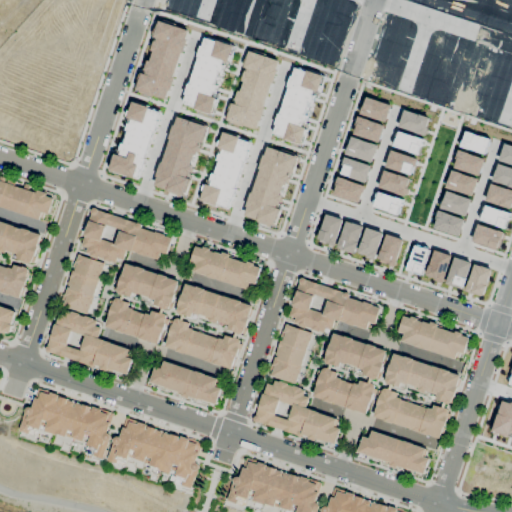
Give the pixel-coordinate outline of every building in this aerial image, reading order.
[(193,13),(196,4),(197,5),(198,0),(163,0),(163,3),(193,13)] [(239,30),(245,13),(242,12),(245,0),(213,0),(210,10),(211,11),(208,19),(239,30)] [(282,42),(285,34),(287,34),(291,23),(289,23),(293,9),(295,10),(297,0),(266,0),(261,18),(258,18),(252,34),(270,40),(271,38),(282,42)] [(299,50),(302,41),(300,40),(305,27),(306,27),(310,17),(308,16),(312,2),(314,3),(315,0),(335,0),(347,4),(341,20),(339,20),(338,25),(336,24),(334,29),(337,30),(333,39),(332,38),(330,41),(334,43),(328,59),(299,50)] [(405,0),(411,2),(411,0),(417,0),(420,1),(431,5),(430,9),(449,15),(449,12),(466,18),(466,20),(477,23),(484,0),(405,0)] [(511,0),(495,0),(486,26),(497,30),(498,26),(505,29),(511,31),(511,0)] [(410,46),(416,28),(388,19),(383,37),(410,46)] [(158,21),(153,36),(156,37),(155,40),(153,39),(150,50),(152,51),(149,61),(147,59),(144,69),(146,70),(144,73),(141,72),(135,89),(139,90),(138,92),(152,97),(165,99),(168,90),(188,31),(158,21)] [(428,33),(423,50),(440,55),(439,57),(450,60),(453,51),(451,50),(454,42),(428,33)] [(204,37),(202,44),(199,44),(196,56),(198,57),(189,83),(186,82),(183,93),(186,95),(183,103),(194,107),(193,109),(210,115),(216,98),(211,96),(212,92),(215,93),(217,85),(220,86),(225,72),(222,72),(226,62),(228,63),(234,45),(217,39),(216,41),(204,37)] [(382,39),(409,49),(403,66),(376,58),(382,39)] [(248,50),(243,66),(246,67),(246,70),(243,69),(240,80),(243,81),(240,91),(236,90),(233,98),(236,100),(235,104),(230,102),(224,117),(229,119),(228,122),(242,127),(243,124),(255,129),(258,120),(260,121),(265,107),(263,106),(270,82),(273,83),(278,69),(276,69),(278,59),(248,50)] [(488,53),(511,61),(511,72),(510,80),(482,71),(488,53)] [(416,71),(442,80),(449,62),(421,54),(416,71)] [(376,61),(402,69),(396,86),(380,80),(379,82),(369,79),(372,68),(373,68),(376,61)] [(294,67),(292,75),(290,75),(286,87),(288,87),(280,113),(277,112),(273,123),(276,124),(272,133),(284,137),(283,140),(301,146),(307,129),(301,126),(303,121),(305,122),(307,114),(310,115),(314,101),(311,101),(315,91),(318,92),(323,74),(307,69),(305,72),(294,67)] [(415,74),(442,83),(436,100),(409,91),(415,74)] [(482,74),(509,83),(504,100),(476,91),(482,74)] [(486,98),(503,103),(497,120),(472,112),(475,103),(473,102),(476,93),(486,97),(486,98)] [(366,97),(384,103),(384,101),(391,103),(384,122),(358,114),(360,108),(362,109),(366,97)] [(131,100),(149,106),(149,108),(160,111),(156,120),(159,121),(155,132),(153,132),(143,157),(146,158),(142,171),(140,170),(137,178),(134,177),(134,179),(108,170),(114,153),(117,153),(121,142),(124,143),(127,131),(125,130),(129,118),(126,117),(131,100)] [(403,109),(429,117),(425,126),(428,127),(425,136),(398,127),(403,109)] [(191,118),(208,125),(203,142),(200,142),(196,154),(193,154),(190,163),(192,164),(188,177),(190,179),(184,196),(154,186),(158,176),(155,176),(160,161),(162,161),(170,138),(168,138),(172,124),(175,124),(177,116),(190,121),(191,118)] [(358,116),(384,125),(378,143),(353,134),(357,124),(355,123),(358,116)] [(464,129),(490,139),(485,156),(459,146),(464,129)] [(222,131),(217,147),(222,149),(220,154),(218,153),(215,160),(218,162),(214,174),(211,172),(208,179),(211,181),(209,185),(204,183),(199,199),(217,206),(217,203),(229,208),(250,142),(238,137),(239,135),(222,131)] [(398,131),(424,140),(422,146),(419,146),(417,155),(392,146),(398,131)] [(351,136),(378,145),(370,163),(344,154),(345,147),(347,147),(351,136)] [(511,145),(503,142),(498,160),(511,164),(511,145)] [(267,145),(264,155),(262,154),(257,168),(260,170),(252,193),(249,191),(245,206),(247,206),(244,216),(274,228),(280,209),(278,208),(282,195),(279,195),(283,185),(286,185),(288,176),(291,177),(297,155),(267,145)] [(457,148),(455,156),(457,157),(453,167),(479,176),(484,159),(457,148)] [(390,149),(417,158),(412,176),(384,166),(390,149)] [(344,157),(370,166),(365,184),(341,174),(344,164),(341,164),(344,157)] [(497,163),(511,167),(511,188),(491,181),(497,163)] [(384,170),(409,178),(406,188),(408,188),(404,197),(378,188),(384,170)] [(451,170),(477,179),(472,196),(445,188),(451,170)] [(40,219),(0,206),(0,180),(1,176),(7,178),(5,182),(8,183),(9,178),(17,181),(16,185),(24,188),(26,183),(31,185),(29,190),(34,192),(37,193),(38,190),(47,193),(46,196),(54,198),(49,214),(43,212),(40,219)] [(364,185),(336,176),(334,183),(336,184),(333,194),(358,203),(364,185)] [(490,183),(511,190),(511,201),(510,210),(484,200),(490,183)] [(446,191),(470,199),(465,216),(438,208),(440,202),(442,203),(446,191)] [(378,192),(403,200),(401,207),(399,206),(397,215),(373,206),(378,192)] [(485,205),(510,212),(505,229),(479,219),(485,205)] [(98,209),(139,223),(140,224),(141,224),(142,225),(142,226),(142,227),(142,228),(156,233),(156,232),(166,235),(165,236),(173,238),(167,254),(162,252),(159,260),(147,255),(146,256),(138,254),(139,252),(133,250),(133,252),(128,250),(124,260),(118,258),(117,263),(112,261),(112,262),(104,260),(105,258),(99,257),(99,258),(91,255),(87,253),(89,247),(81,245),(92,213),(92,212),(92,211),(92,210),(93,210),(93,209),(94,208),(95,208),(96,208),(97,208),(98,209)] [(438,210),(464,219),(458,236),(434,228),(437,218),(435,216),(438,210)] [(325,213),(342,219),(334,246),(316,239),(325,213)] [(32,263),(29,263),(25,262),(25,261),(17,259),(19,254),(7,250),(6,253),(0,251),(0,221),(42,235),(41,237),(44,238),(42,245),(39,244),(35,256),(37,257),(35,263),(33,262),(32,263)] [(346,221),(363,226),(353,254),(336,247),(346,221)] [(478,223),(503,232),(497,249),(471,241),(478,223)] [(366,227),(383,233),(374,260),(356,253),(366,227)] [(386,234),(403,240),(394,266),(376,261),(386,234)] [(414,245),(430,250),(421,274),(405,269),(414,245)] [(248,289),(195,271),(197,264),(191,262),(196,246),(203,249),(204,247),(211,249),(210,251),(215,253),(216,251),(222,254),(223,252),(230,254),(229,257),(248,263),(248,261),(255,263),(254,266),(262,268),(256,283),(251,281),(248,289)] [(434,249),(451,255),(442,283),(425,276),(434,249)] [(88,314),(64,306),(64,304),(62,304),(64,300),(62,300),(65,291),(66,292),(68,287),(69,287),(70,286),(68,285),(73,271),(75,272),(76,268),(73,267),(76,258),(78,259),(79,254),(105,263),(88,314)] [(454,257),(471,262),(461,289),(444,284),(454,257)] [(158,344),(148,340),(147,341),(139,338),(140,337),(125,332),(125,333),(116,331),(116,330),(106,326),(109,315),(108,314),(112,304),(113,304),(114,300),(116,298),(118,298),(121,299),(121,297),(122,294),(120,294),(118,292),(118,290),(119,285),(118,285),(122,275),(123,275),(126,263),(137,267),(138,266),(145,269),(145,270),(160,275),(160,274),(169,277),(169,278),(179,281),(175,293),(176,293),(174,302),(175,302),(173,308),(171,308),(169,309),(167,309),(164,308),(164,310),(163,313),(165,314),(166,315),(167,317),(167,319),(170,320),(168,325),(166,324),(163,333),(162,332),(158,344)] [(473,263),(491,269),(482,298),(464,291),(473,263)] [(21,298),(0,291),(0,265),(9,268),(10,267),(14,269),(15,265),(23,267),(23,266),(28,267),(29,269),(30,272),(28,277),(29,277),(25,287),(27,287),(24,296),(22,295),(21,298)] [(306,280),(346,293),(347,293),(348,293),(349,293),(350,294),(350,295),(350,296),(350,297),(350,298),(364,302),(364,301),(373,304),(373,306),(380,308),(375,323),(371,322),(370,327),(368,326),(367,329),(354,325),(354,326),(346,323),(347,322),(341,320),(341,322),(336,320),(332,329),(326,327),(325,332),(320,331),(320,332),(312,329),(313,328),(307,326),(307,328),(299,325),(299,324),(295,322),(297,317),(289,315),(300,283),(300,282),(300,281),(300,280),(300,279),(301,279),(301,278),(302,278),(303,278),(304,278),(305,278),(306,279),(306,280)] [(231,368),(221,365),(221,366),(213,364),(213,362),(185,352),(184,354),(176,351),(176,350),(165,346),(174,320),(176,318),(178,318),(181,319),(181,316),(182,314),(181,314),(178,312),(178,310),(176,309),(178,303),(180,304),(187,283),(197,287),(198,286),(206,289),(206,290),(225,297),(225,295),(242,302),(253,306),(252,309),(253,309),(251,317),(250,317),(247,328),(248,328),(246,334),(244,333),(243,334),(241,334),(238,333),(237,335),(237,337),(239,338),(241,340),(241,342),(240,344),(243,345),(241,350),(239,349),(237,357),(238,358),(235,366),(233,365),(231,368)] [(7,334),(0,331),(0,305),(17,311),(13,325),(14,325),(11,333),(7,332),(7,334)] [(48,347),(60,314),(65,316),(67,311),(72,312),(72,311),(80,314),(80,315),(85,317),(85,315),(93,318),(93,319),(98,321),(96,326),(102,328),(98,338),(131,350),(129,357),(133,359),(128,375),(109,368),(108,371),(100,369),(101,367),(97,365),(97,366),(96,366),(96,367),(95,367),(94,367),(94,368),(93,368),(92,367),(91,367),(90,366),(89,365),(51,352),(50,353),(49,353),(48,353),(48,352),(47,352),(46,351),(46,350),(46,349),(47,348),(47,347),(48,347)] [(456,359),(402,341),(405,333),(399,331),(404,316),(411,318),(412,316),(418,319),(418,321),(423,322),(424,322),(430,324),(431,321),(438,324),(437,327),(455,333),(456,331),(462,333),(462,335),(469,338),(464,353),(461,352),(460,356),(457,355),(456,359)] [(296,383),(270,375),(271,371),(270,370),(272,364),(273,364),(281,340),(283,341),(283,339),(281,339),(282,336),(281,336),(284,328),(285,328),(287,324),(290,325),(289,325),(313,333),(296,383)] [(366,413),(355,410),(355,411),(347,408),(347,407),(332,402),(332,403),(324,400),(324,399),(313,396),(317,385),(317,384),(322,370),(324,368),(327,368),(328,368),(329,367),(330,364),(328,364),(326,362),(325,359),(323,358),(325,352),(327,353),(334,333),(345,337),(345,336),(353,339),(368,345),(368,343),(377,346),(376,347),(387,351),(383,363),(384,363),(381,372),(382,373),(380,378),(378,378),(377,379),(374,379),(372,379),(371,381),(371,383),(373,384),(375,386),(375,388),(375,389),(378,390),(376,395),(374,394),(371,402),(370,402),(366,413)] [(382,390),(384,388),(386,388),(388,389),(389,387),(390,384),(387,383),(386,382),(385,380),(386,379),(383,378),(385,371),(388,372),(395,353),(405,357),(406,356),(414,359),(413,360),(441,369),(441,368),(450,371),(449,372),(460,376),(460,378),(462,379),(459,387),(458,386),(454,396),(456,397),(455,402),(452,402),(451,403),(450,404),(448,404),(446,403),(445,405),(444,407),(447,408),(448,410),(449,412),(448,413),(451,414),(449,419),(447,419),(444,426),(446,427),(443,435),(441,434),(440,439),(429,435),(429,436),(420,433),(421,432),(392,423),(384,421),(384,419),(373,416),(377,405),(376,404),(380,394),(381,394),(382,390)] [(217,404),(198,398),(197,399),(190,396),(189,399),(182,396),(183,393),(151,382),(156,366),(162,368),(162,366),(161,366),(163,361),(220,380),(218,387),(222,389),(217,404)] [(256,416),(268,383),(273,385),(275,380),(280,382),(280,380),(288,383),(288,384),(293,386),(293,385),(301,388),(301,389),(306,390),(304,395),(310,398),(306,408),(339,419),(336,427),(341,429),(335,445),(317,438),(316,441),(309,438),(309,437),(303,434),(303,435),(303,436),(302,436),(302,437),(301,437),(300,437),(299,437),(298,436),(298,435),(297,434),(260,422),(259,422),(258,422),(257,422),(256,422),(255,421),(254,420),(254,419),(254,418),(255,417),(256,416)] [(32,408),(39,388),(46,391),(46,390),(52,392),(52,393),(59,395),(58,398),(60,399),(60,396),(68,399),(68,400),(75,402),(74,407),(75,407),(77,403),(84,405),(84,404),(92,407),(91,409),(92,410),(93,406),(101,408),(115,413),(108,432),(109,432),(109,433),(110,433),(111,434),(112,435),(112,436),(112,437),(112,438),(111,438),(111,439),(111,440),(104,459),(95,455),(97,448),(89,445),(92,436),(87,434),(84,441),(73,437),(74,433),(69,432),(67,437),(57,433),(56,436),(45,431),(48,423),(43,421),(40,430),(32,427),(30,435),(20,431),(26,413),(26,412),(26,411),(26,410),(26,409),(27,409),(28,408),(29,408),(30,408),(31,408),(32,408)] [(501,400),(492,431),(507,437),(508,434),(511,435),(511,402),(511,404),(501,400)] [(198,470),(192,489),(183,485),(186,478),(177,474),(180,465),(175,464),(172,471),(171,473),(160,469),(160,468),(151,465),(152,460),(148,458),(146,462),(134,458),(137,451),(132,449),(128,459),(120,456),(118,464),(108,460),(114,441),(114,440),(114,439),(115,438),(116,437),(117,436),(118,436),(119,436),(120,436),(120,437),(127,418),(148,425),(146,429),(148,429),(149,426),(157,429),(157,430),(164,432),(162,436),(163,436),(165,432),(172,435),(172,434),(180,436),(179,440),(180,440),(182,436),(189,438),(189,437),(196,439),(195,441),(203,443),(196,462),(196,463),(197,463),(198,463),(199,464),(199,465),(200,465),(200,466),(200,467),(200,468),(199,469),(199,470),(198,470)] [(424,474),(405,467),(405,468),(397,466),(397,468),(390,465),(391,463),(358,451),(363,436),(368,438),(371,430),(427,449),(425,457),(429,458),(424,474)] [(318,511),(317,511),(297,511),(300,505),(295,504),(292,511),(280,507),(282,504),(277,502),(275,507),(265,504),(264,505),(253,501),(256,493),(251,492),(249,500),(240,497),(238,503),(228,500),(232,489),(231,489),(234,481),(234,480),(234,479),(235,479),(235,478),(236,478),(236,477),(237,477),(238,477),(239,477),(240,477),(247,458),(254,460),(254,459),(261,461),(260,462),(267,465),(266,469),(267,469),(268,466),(277,469),(276,470),(283,472),(282,476),(283,477),(284,472),(291,475),(291,474),(300,477),(299,480),(300,480),(301,476),(310,479),(311,479),(322,483),(319,492),(316,503),(317,503),(318,504),(319,504),(319,505),(319,506),(320,506),(320,507),(320,508),(319,509),(319,510),(318,510),(318,511)] [(322,511),(322,510),(322,509),(323,508),(323,507),(324,507),(325,506),(326,506),(327,506),(328,507),(335,487),(355,494),(354,499),(355,499),(356,496),(365,499),(365,500),(372,502),(370,506),(371,506),(373,502),(379,504),(380,504),(388,506),(387,510),(388,510),(390,506),(397,508),(398,507),(404,509),(403,510),(410,511),(322,511)]
